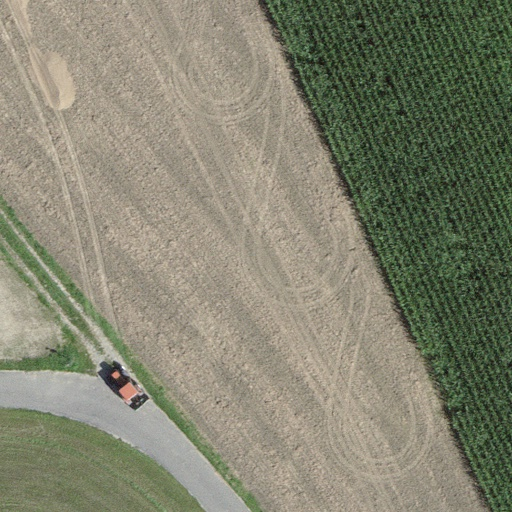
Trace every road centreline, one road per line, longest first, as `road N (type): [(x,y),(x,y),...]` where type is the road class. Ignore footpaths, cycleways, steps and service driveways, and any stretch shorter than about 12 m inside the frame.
road 1 (unclassified): [(0,395),(96,401),(138,421),(231,511)]
road 2 (track): [(0,228),(110,367),(138,421)]
